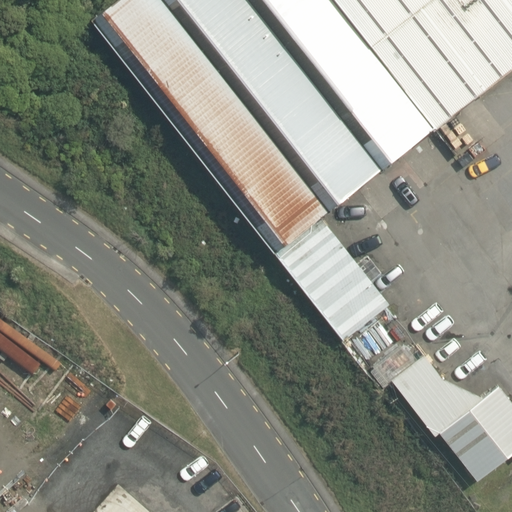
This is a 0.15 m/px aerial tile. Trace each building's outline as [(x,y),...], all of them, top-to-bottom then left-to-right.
[(118,0),(93,21),(275,254),(322,217),(435,129),(334,0),(118,0)] [(511,0),(334,0),(435,129),(511,69),(511,0)] [(358,263),(322,217),(275,254),(344,342),(390,306),(372,282),(383,273),(368,255),(358,263)] [(435,437),(440,433),(484,398),(443,379),(425,355),(392,380),(435,437)] [(484,398),(440,433),(478,481),(511,454),(511,402),(499,386),(484,398)] [(224,511),(239,501),(224,482),(194,506),(198,511),(224,511)]
